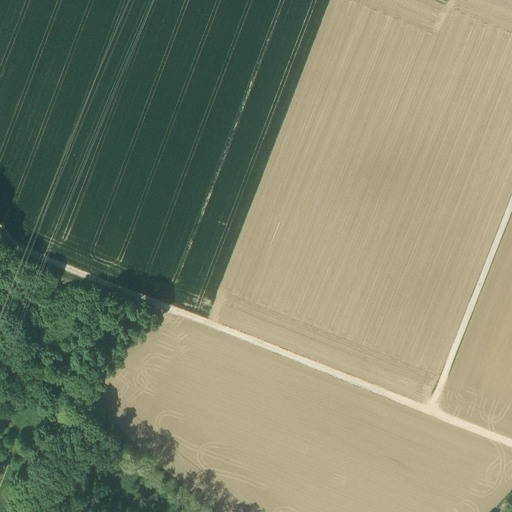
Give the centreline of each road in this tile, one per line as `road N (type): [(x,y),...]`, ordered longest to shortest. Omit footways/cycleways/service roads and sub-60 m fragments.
road 1 (track): [(430,412),(12,244)]
road 2 (track): [(511,206),(430,412)]
